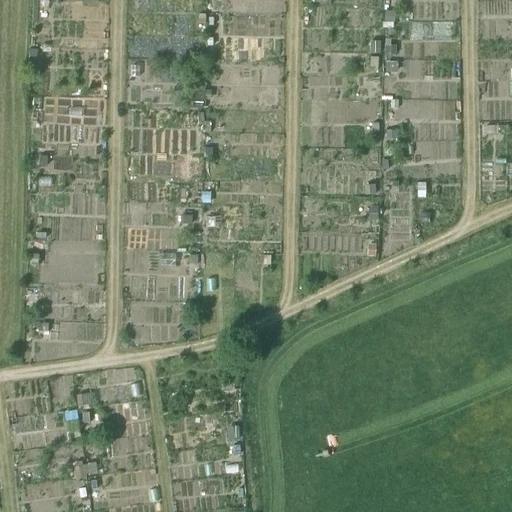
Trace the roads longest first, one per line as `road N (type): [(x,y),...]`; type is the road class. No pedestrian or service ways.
road 1 (track): [(511,209),(216,345),(0,377)]
road 2 (track): [(458,231),(470,208),(468,0)]
